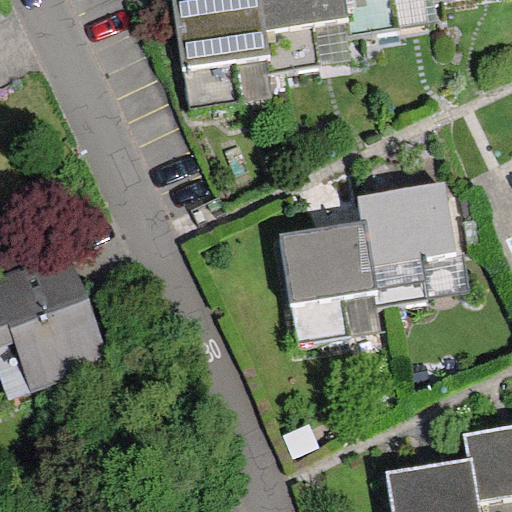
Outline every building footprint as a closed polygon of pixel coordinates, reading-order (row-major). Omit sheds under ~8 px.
[(260,0),(261,0),(223,5),(181,10),(195,113),(272,103),(268,75),(352,64),(349,36),(436,25),(433,2),(445,0),(260,0)] [(448,280),(440,215),(398,220),(357,225),(360,254),(321,259),(281,263),(289,327),(369,317),(366,289),(448,280)] [(0,372),(11,400),(113,358),(69,251),(0,279),(0,372)] [(473,468),(478,511),(511,511),(511,432),(468,439),(473,468)] [(478,511),(473,468),(436,473),(391,480),(395,511),(478,511)]
